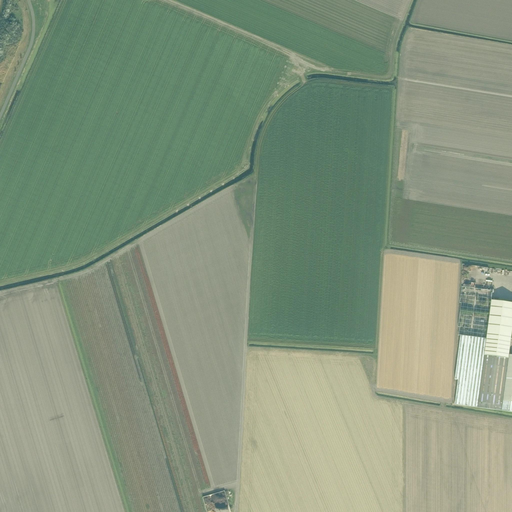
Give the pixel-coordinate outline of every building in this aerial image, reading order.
[(441,262),(439,303),(447,303),(449,263),(441,262)] [(454,263),(452,304),(460,305),(462,264),(454,263)] [(511,354),(509,355),(511,334),(511,303),(492,300),(485,354),(478,408),(502,411),(511,412),(511,354)] [(431,348),(432,307),(425,307),(423,348),(431,348)] [(438,307),(436,348),(444,348),(445,307),(438,307)] [(455,405),(478,408),(486,339),(461,335),(455,379),(458,380),(455,405)] [(429,376),(429,351),(422,351),(421,376),(429,376)]
